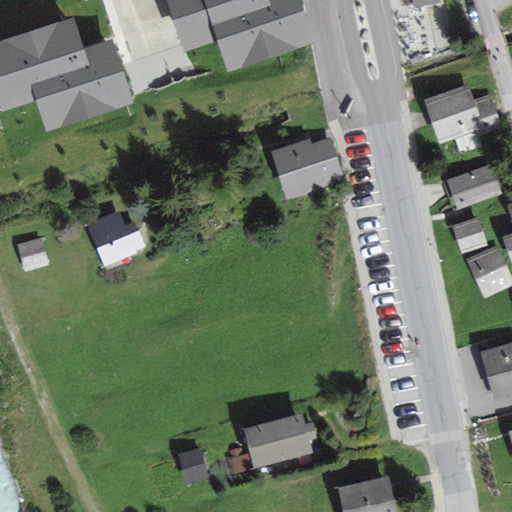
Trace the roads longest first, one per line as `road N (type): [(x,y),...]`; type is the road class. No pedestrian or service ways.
road 1 (residential): [(360,0),(459,511)]
road 2 (track): [(0,290),(88,511)]
